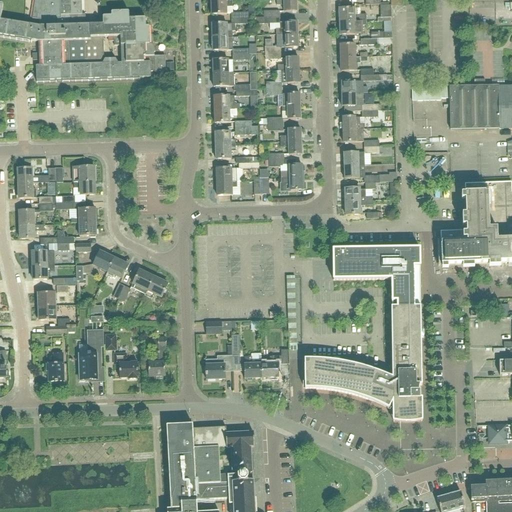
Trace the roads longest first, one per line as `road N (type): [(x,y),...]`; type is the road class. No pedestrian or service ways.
road 1 (residential): [(321,205),(338,227),(410,227),(403,73)]
road 2 (residential): [(385,486),(462,465),(447,305)]
road 3 (residential): [(321,205),(320,0)]
road 4 (residential): [(23,412),(22,333),(0,232)]
road 5 (residential): [(184,259),(161,259),(118,237),(112,149)]
road 6 (residential): [(189,408),(184,259)]
road 7 (residential): [(194,146),(192,0)]
road 8 (residential): [(182,214),(321,205)]
road 9 (unclassified): [(385,486),(366,461),(270,420)]
road 10 (unclassified): [(23,412),(154,408)]
